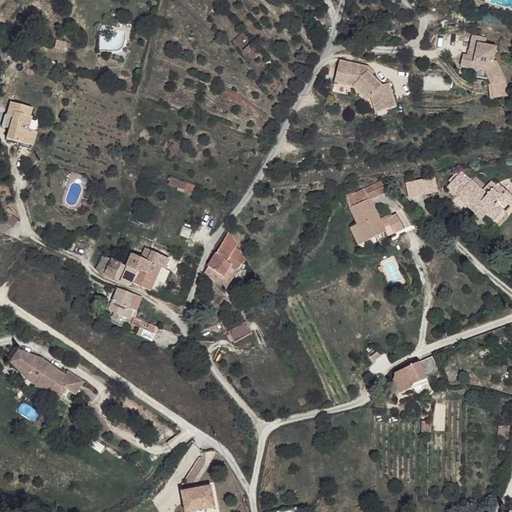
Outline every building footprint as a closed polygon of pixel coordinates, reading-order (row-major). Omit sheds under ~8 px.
[(483,34),(469,32),(466,47),(468,48),(466,53),(461,52),(458,64),(483,68),(489,82),(502,76),(493,58),(490,58),(493,43),(482,41),(483,34)] [(365,65),(337,59),(332,80),(351,85),(355,81),(369,96),(374,112),(394,105),(387,83),(380,84),(364,70),(365,65)] [(355,81),(351,85),(366,99),(369,96),(355,81)] [(10,102),(9,105),(31,111),(32,109),(10,102)] [(31,111),(9,105),(4,117),(12,119),(5,137),(6,140),(20,145),(19,148),(30,152),(38,128),(29,125),(31,117),(29,116),(31,111)] [(459,170),(445,185),(470,209),(475,204),(491,217),(497,210),(490,204),(502,192),(493,183),(492,185),(488,182),(481,189),(459,170)] [(435,176),(409,186),(411,200),(438,190),(435,176)] [(187,184),(169,177),(168,181),(170,182),(169,185),(185,191),(187,184)] [(379,180),(363,187),(368,197),(383,190),(379,180)] [(185,191),(184,193),(195,197),(198,188),(187,184),(185,191)] [(363,187),(344,196),(349,206),(368,197),(363,187)] [(502,192),(490,204),(497,210),(500,213),(511,200),(502,192)] [(368,197),(349,206),(357,224),(366,242),(386,232),(384,228),(390,225),(394,233),(404,228),(396,212),(391,215),(380,220),(379,217),(368,197)] [(475,204),(470,209),(485,223),(491,217),(475,204)] [(0,217),(0,222),(12,229),(19,217),(4,210),(0,217)] [(390,212),(379,217),(380,220),(391,215),(390,212)] [(357,224),(354,226),(363,244),(366,242),(357,224)] [(354,226),(350,228),(359,245),(363,244),(354,226)] [(35,227),(23,242),(36,245),(42,249),(48,233),(35,227)] [(211,261),(208,266),(223,276),(231,267),(235,269),(245,260),(239,249),(233,247),(235,242),(229,230),(216,255),(211,261)] [(132,254),(126,267),(137,272),(146,276),(142,287),(149,291),(160,267),(164,258),(147,250),(146,252),(140,249),(136,257),(132,254)] [(102,256),(100,259),(109,264),(105,274),(116,280),(122,265),(102,256)] [(100,259),(96,268),(105,274),(109,264),(100,259)] [(245,260),(235,269),(237,270),(245,260)] [(126,267),(122,265),(116,280),(128,285),(130,282),(133,283),(137,272),(126,267)] [(208,266),(205,272),(226,286),(237,270),(235,269),(231,267),(223,276),(208,266)] [(146,276),(137,272),(133,283),(142,287),(146,276)] [(118,289),(109,310),(129,318),(132,312),(133,309),(130,308),(135,295),(129,292),(118,289)] [(138,297),(135,295),(130,308),(133,309),(132,312),(135,313),(139,303),(138,297)] [(135,317),(132,323),(139,327),(142,320),(135,317)] [(142,320),(139,327),(147,330),(150,323),(142,320)] [(150,323),(147,330),(153,332),(157,326),(150,323)] [(242,324),(226,333),(233,344),(248,335),(242,324)] [(16,350),(8,361),(24,371),(26,370),(35,375),(32,379),(56,395),(62,387),(71,392),(79,379),(63,369),(61,372),(53,366),(50,370),(42,365),(45,361),(36,355),(32,360),(16,350)] [(430,353),(418,358),(426,372),(437,367),(430,353)] [(417,355),(402,362),(404,365),(418,358),(417,355)] [(426,372),(418,358),(404,365),(397,368),(395,370),(395,372),(395,374),(392,376),(394,378),(400,390),(412,385),(412,383),(427,376),(426,372)] [(45,361),(42,365),(50,370),(53,366),(45,361)] [(394,378),(388,381),(394,393),(400,390),(394,378)] [(508,427),(497,426),(498,440),(508,440),(508,427)]
